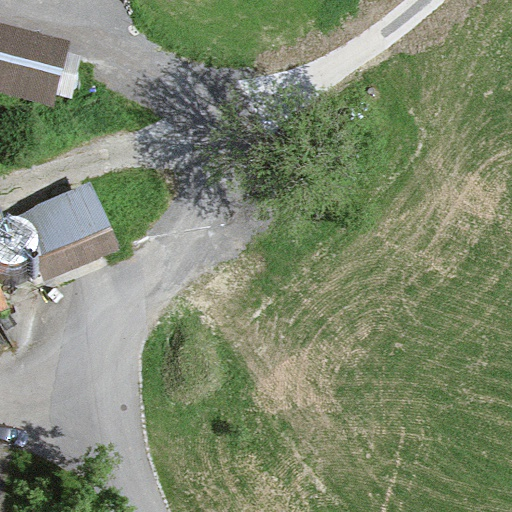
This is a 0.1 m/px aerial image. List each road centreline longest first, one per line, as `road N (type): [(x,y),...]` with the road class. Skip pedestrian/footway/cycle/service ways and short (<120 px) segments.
road 1 (residential): [(130,511),(106,486),(57,381),(201,198),(195,145),(110,164)]
road 2 (track): [(199,177),(420,0)]
